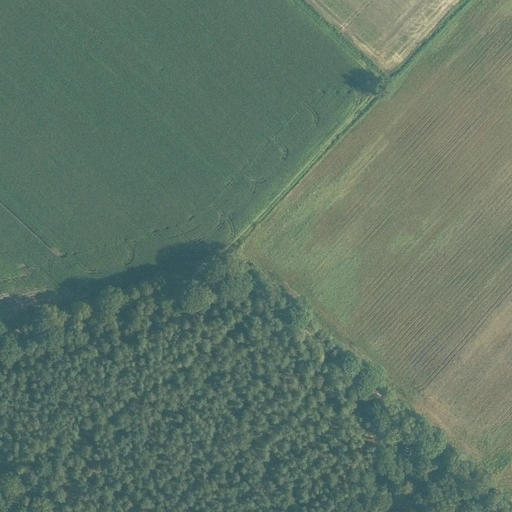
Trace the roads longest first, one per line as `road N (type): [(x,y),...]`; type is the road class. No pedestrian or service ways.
road 1 (track): [(507,511),(233,257),(0,333)]
road 2 (track): [(313,511),(420,430)]
